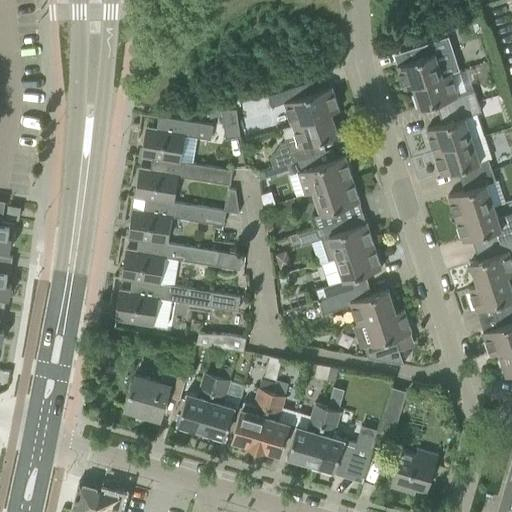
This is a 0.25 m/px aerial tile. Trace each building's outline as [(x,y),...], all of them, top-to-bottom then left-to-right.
[(396,64),(396,65),(403,88),(412,85),(442,75),(441,74),(450,72),(459,69),(448,35),(425,43),(413,47),(416,58),(396,64)] [(450,72),(441,74),(442,75),(412,85),(419,107),(447,98),(450,109),(477,100),(473,89),(457,95),(450,72)] [(307,82),(267,95),(271,106),(284,101),(291,123),(300,120),(300,121),(330,111),(330,112),(339,109),(331,86),(311,92),(307,82)] [(480,111),(477,100),(450,109),(454,119),(426,128),(433,151),(472,139),(464,116),(480,111)] [(215,106),(206,109),(209,117),(218,114),(215,106)] [(239,135),(235,108),(221,110),(225,137),(239,135)] [(338,134),(330,112),(330,111),(300,121),(300,120),(291,123),(295,135),(284,139),(285,142),(280,143),(270,157),(273,166),(286,162),(313,154),(310,143),(338,134)] [(140,155),(151,156),(152,156),(181,161),(181,160),(180,160),(184,134),(210,138),(212,124),(158,115),(156,128),(145,126),(140,155)] [(479,161),(472,139),(433,151),(440,174),(461,167),(464,178),(491,169),(488,158),(479,161)] [(316,164),(313,154),(286,162),(290,173),(297,171),(304,193),(313,190),(352,178),(344,155),(316,164)] [(229,183),(232,169),(181,160),(181,161),(152,156),(151,156),(149,169),(138,167),(134,195),(144,197),(145,197),(146,197),(174,201),(173,201),(177,175),(229,183)] [(495,180),(491,169),(464,178),(468,188),(447,195),(455,218),(493,205),(486,182),(495,180)] [(359,201),(352,178),(313,190),(320,213),(312,215),(315,226),(342,218),(339,207),(359,201)] [(270,190),(260,193),(262,207),(274,203),(270,190)] [(225,209),(174,201),(146,197),(145,197),(144,197),(142,209),(132,208),(127,236),(138,238),(139,238),(139,237),(167,242),(166,241),(170,215),(223,224),(225,209)] [(17,217),(19,209),(19,206),(8,204),(6,216),(17,217)] [(511,223),(510,224),(507,214),(497,218),(493,205),(455,218),(462,240),(490,231),(493,242),(511,235),(511,223)] [(345,228),(342,218),(315,226),(297,232),(301,244),(328,235),(335,257),(373,244),(366,221),(345,228)] [(0,248),(9,250),(9,247),(12,232),(9,232),(10,226),(11,223),(13,223),(14,221),(11,221),(1,219),(0,222),(0,248)] [(511,263),(511,260),(511,259),(511,235),(493,242),(497,252),(469,261),(476,284),(506,274),(506,275),(511,272),(511,263)] [(174,284),(178,258),(216,265),(218,250),(167,242),(139,237),(139,238),(138,238),(136,250),(125,248),(120,277),(131,278),(132,278),(160,283),(160,282),(174,284)] [(381,267),(373,244),(335,257),(320,261),(328,284),(322,286),(325,296),(326,297),(356,287),(352,276),(381,267)] [(0,294),(9,296),(11,285),(7,284),(10,266),(7,265),(8,261),(9,257),(12,257),(12,256),(7,255),(0,253),(0,294)] [(511,291),(506,275),(506,274),(476,284),(468,286),(475,310),(496,303),(499,313),(511,309),(511,291)] [(167,326),(171,299),(209,305),(212,291),(174,284),(160,282),(160,283),(132,278),(131,278),(129,291),(118,289),(114,317),(153,324),(153,323),(167,326)] [(359,297),(356,287),(326,297),(325,296),(318,299),(322,313),(350,304),(357,324),(365,321),(395,311),(395,310),(387,288),(359,297)] [(279,295),(282,307),(306,301),(303,290),(279,295)] [(403,307),(395,310),(395,311),(365,321),(357,324),(353,325),(360,347),(364,346),(367,357),(403,363),(397,346),(393,348),(390,337),(411,331),(403,307)] [(511,309),(499,313),(503,324),(482,330),(490,354),(498,351),(511,345),(511,309)] [(210,332),(210,347),(224,351),(225,346),(243,350),(243,348),(245,336),(227,333),(210,332)] [(511,345),(498,351),(505,373),(511,371),(511,345)] [(241,407),(233,435),(235,435),(234,438),(246,442),(247,439),(256,442),(275,379),(281,358),(269,355),(263,376),(262,375),(251,410),(241,407)] [(334,380),(338,367),(309,362),(305,374),(334,380)] [(229,377),(231,368),(221,365),(218,374),(217,374),(200,428),(212,432),(212,435),(223,438),(233,405),(222,402),(230,378),(229,377)] [(178,397),(184,378),(185,376),(163,370),(160,381),(153,379),(134,373),(124,406),(159,416),(166,393),(178,397)] [(200,428),(217,374),(204,370),(196,394),(186,391),(182,405),(176,424),(188,428),(188,425),(200,428)] [(275,379),(256,442),(266,445),(265,447),(277,451),(277,448),(280,449),(288,421),(277,418),(281,406),(288,383),(275,379)] [(383,412),(376,433),(392,437),(398,417),(406,390),(405,389),(391,385),(383,412)] [(327,405),(310,461),(322,464),(321,467),(333,471),(334,467),(335,465),(348,469),(363,473),(371,446),(356,441),(332,434),(340,409),(338,408),(340,400),(329,397),(327,405)] [(310,461),(327,405),(314,402),(306,427),(296,424),(286,457),(297,460),(298,457),(310,461)] [(401,449),(390,485),(414,492),(415,488),(426,491),(427,485),(434,464),(437,453),(416,447),(415,453),(401,449)] [(511,511),(511,459),(501,498),(503,498),(501,505),(504,511),(511,511)] [(93,511),(100,486),(79,480),(70,511),(93,511)] [(116,511),(122,492),(100,486),(93,511),(116,511)]
